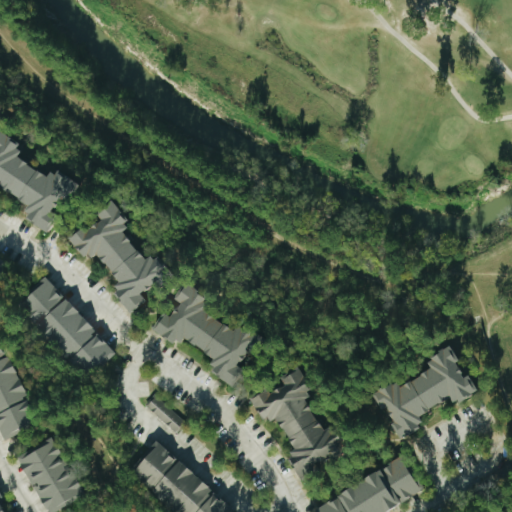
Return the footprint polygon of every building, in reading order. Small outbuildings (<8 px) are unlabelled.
[(79,184),(67,177),(66,177),(64,175),(51,172),(48,176),(17,158),(21,143),(0,131),(0,187),(29,204),(25,219),(49,233),(58,217),(53,214),(61,199),(71,201),(77,189),(79,184)] [(173,278),(171,272),(157,256),(148,260),(130,241),(125,228),(131,223),(121,213),(117,203),(107,207),(99,214),(102,222),(96,224),(88,232),(84,228),(74,237),(71,238),(73,245),(86,259),(96,254),(121,282),(114,288),(120,300),(132,314),(146,302),(142,292),(171,280),(173,278)] [(96,331),(66,299),(65,299),(45,278),(18,304),(89,377),(114,353),(95,332),(96,331)] [(264,338),(250,329),(238,326),(235,330),(205,312),(209,298),(187,285),(181,294),(178,307),(172,318),(164,313),(153,330),(169,340),(182,343),(184,340),(215,358),(211,373),(234,387),(244,370),(239,367),(247,354),(256,356),(262,346),(264,338)] [(0,438),(1,441),(38,426),(9,356),(6,358),(0,343),(0,438)] [(374,393),(380,410),(388,408),(398,439),(424,430),(418,414),(478,394),(472,375),(464,378),(453,347),(428,356),(433,373),(374,393)] [(250,398),(264,422),(277,419),(297,452),(288,457),(302,481),(305,481),(319,473),(316,463),(343,457),(349,453),(348,447),(335,427),(324,430),(310,406),(308,399),(311,397),(306,380),(299,367),(282,377),(285,387),(256,394),(250,398)] [(146,406),(174,434),(184,424),(156,396),(146,406)] [(18,456),(45,511),(53,511),(84,497),(54,438),(18,456)] [(130,473),(175,511),(231,511),(233,510),(211,492),(212,490),(178,461),(157,442),(130,473)] [(316,511),(389,511),(422,494),(403,459),(315,508),(316,511)]
